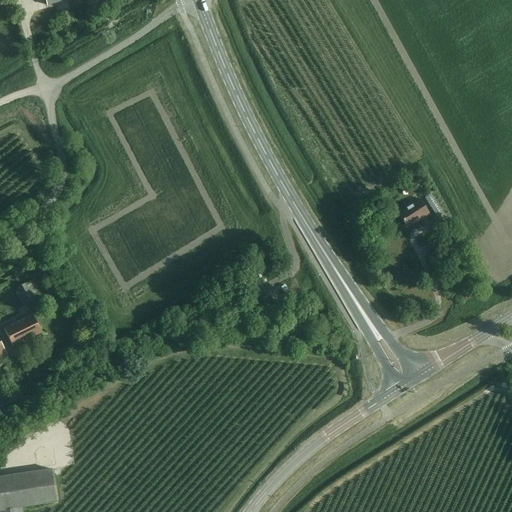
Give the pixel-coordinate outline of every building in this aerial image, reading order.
[(420,198),(398,212),(407,227),(419,219),(421,221),(431,215),(420,198)] [(25,283),(17,287),(27,304),(34,300),(25,283)] [(255,288),(249,292),(254,300),(260,296),(255,288)] [(42,332),(39,327),(32,313),(3,328),(13,347),(42,332)] [(32,472),(0,476),(0,511),(21,511),(21,507),(37,505),(37,504),(57,501),(51,469),(32,472)]
